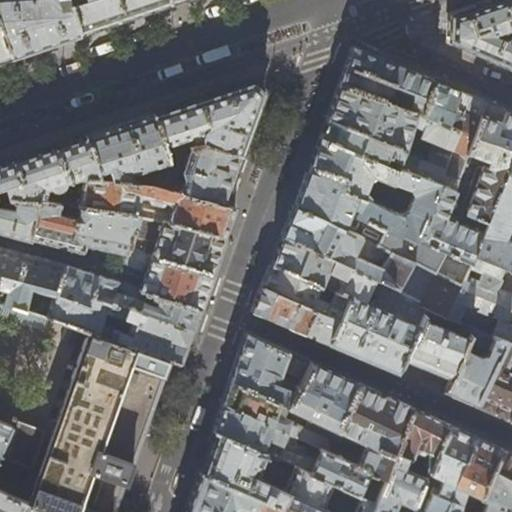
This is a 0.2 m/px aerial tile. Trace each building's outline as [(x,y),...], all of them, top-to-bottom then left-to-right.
[(68,0),(0,0),(0,25),(8,57),(18,54),(68,37),(79,33),(68,0)] [(68,0),(79,33),(129,16),(169,3),(167,0),(68,0)] [(511,0),(493,0),(449,15),(448,40),(479,53),(511,68),(511,0)] [(345,66),(339,83),(387,101),(392,91),(396,93),(394,97),(403,101),(405,96),(409,98),(405,108),(422,114),(434,81),(408,70),(352,47),(345,66)] [(263,92),(253,81),(204,97),(153,114),(167,156),(185,150),(182,139),(192,136),(195,139),(199,139),(202,137),(204,143),(241,155),(245,142),(246,140),(263,92)] [(467,95),(434,81),(422,114),(459,130),(438,183),(454,190),(468,154),(485,103),(467,95)] [(387,101),(339,83),(328,114),(327,118),(365,133),(358,153),(384,162),(387,155),(399,159),(397,167),(438,183),(459,130),(422,114),(405,108),(387,101)] [(511,113),(490,104),(485,103),(468,154),(489,161),(486,167),(483,166),(482,169),(477,169),(475,170),(473,175),(460,213),(454,211),(451,220),(444,217),(455,191),(454,190),(438,183),(415,240),(443,250),(471,261),(474,253),(507,172),(511,159),(511,113)] [(171,189),(175,178),(167,156),(153,114),(118,125),(85,136),(100,181),(133,183),(131,174),(149,169),(152,177),(145,184),(171,189)] [(325,124),(310,163),(345,179),(342,189),(362,198),(357,209),(354,215),(397,233),(399,234),(400,231),(415,240),(438,183),(397,167),(384,162),(358,153),(365,133),(327,118),(325,124)] [(171,189),(145,184),(133,183),(100,181),(85,136),(47,148),(0,163),(0,196),(11,197),(36,200),(36,198),(38,199),(60,203),(80,207),(136,217),(140,196),(173,203),(166,223),(224,237),(233,213),(234,209),(223,205),(171,189)] [(241,155),(204,143),(185,150),(167,156),(175,178),(171,189),(223,205),(225,200),(241,155)] [(308,169),(295,206),(411,259),(410,261),(417,263),(434,272),(443,250),(415,240),(400,231),(399,234),(397,233),(394,240),(346,218),(351,206),(357,209),(362,198),(342,189),(345,179),(310,163),(310,165),(308,169)] [(511,173),(507,172),(474,253),(511,269),(511,173)] [(0,230),(30,238),(38,199),(36,198),(36,200),(11,197),(9,208),(0,205),(0,230)] [(205,296),(212,273),(152,255),(137,250),(138,246),(131,243),(133,236),(137,217),(136,217),(80,207),(78,219),(57,215),(60,203),(38,199),(30,238),(73,250),(83,252),(86,244),(122,252),(123,254),(118,269),(132,274),(144,278),(143,284),(141,289),(199,309),(202,304),(205,296)] [(280,238),(270,264),(346,296),(347,297),(362,303),(373,277),(386,283),(397,288),(410,261),(411,259),(295,206),(294,206),(281,235),(280,238)] [(221,244),(224,237),(166,223),(137,217),(133,236),(156,241),(152,255),(212,273),(221,244)] [(96,297),(99,276),(68,266),(15,253),(0,248),(0,300),(45,315),(52,295),(54,294),(92,306),(96,297)] [(492,413),(507,419),(511,407),(511,269),(474,253),(471,261),(469,267),(478,271),(475,278),(466,274),(461,285),(447,318),(471,328),(484,332),(491,316),(497,319),(490,335),(503,340),(475,407),(492,413)] [(396,372),(403,357),(425,309),(434,313),(443,316),(447,318),(461,285),(434,272),(417,263),(405,292),(400,297),(395,295),(397,289),(397,288),(386,283),(374,308),(362,303),(347,297),(338,320),(328,343),(361,357),(396,372)] [(270,264),(261,287),(314,309),(338,320),(347,297),(346,296),(270,264)] [(141,289),(122,283),(99,276),(96,297),(92,306),(54,294),(52,295),(45,315),(88,331),(144,352),(168,358),(183,363),(188,345),(199,309),(141,289)] [(283,324),(303,334),(314,309),(261,287),(252,311),(283,324)] [(316,338),(328,343),(338,320),(314,309),(303,334),(316,338)] [(425,367),(450,378),(471,328),(447,318),(443,316),(439,327),(430,323),(434,313),(425,309),(403,357),(425,367)] [(460,400),(475,407),(503,340),(490,335),(484,332),(471,328),(450,378),(443,393),(460,400)] [(0,410),(0,409),(5,397),(0,395),(0,421),(8,426),(0,444),(0,490),(48,511),(113,511),(128,472),(134,455),(142,434),(166,365),(168,358),(144,352),(88,331),(52,433),(0,410)] [(212,431),(216,432),(264,452),(331,483),(359,495),(373,502),(383,477),(358,465),(350,462),(327,452),(321,449),(318,456),(309,452),(307,457),(304,455),(306,449),(296,444),(298,440),(301,441),(302,439),(305,430),(304,429),(294,425),(299,412),(285,406),(309,361),(282,349),(246,332),(244,337),(223,400),(220,408),(212,431)] [(330,371),(309,361),(285,406),(299,412),(309,416),(304,429),(305,430),(302,439),(321,449),(327,452),(357,383),(330,371)] [(383,395),(357,383),(327,452),(350,462),(360,440),(367,443),(367,445),(366,445),(358,465),(383,477),(393,451),(411,407),(383,395)] [(430,416),(411,407),(393,451),(429,467),(447,424),(430,416)] [(0,444),(8,426),(0,421),(0,444)] [(463,431),(447,424),(429,467),(413,504),(415,504),(416,505),(432,511),(441,511),(475,437),(463,431)] [(204,465),(201,472),(293,511),(369,511),(373,502),(359,495),(353,511),(335,511),(326,508),(325,506),(324,503),(331,483),(264,452),(216,432),(204,465)] [(488,443),(475,437),(441,511),(470,511),(478,497),(479,498),(502,450),(488,443)] [(511,511),(511,454),(502,450),(479,498),(478,497),(470,511),(511,511)] [(432,511),(416,505),(413,511),(393,511),(398,501),(413,507),(415,504),(413,504),(429,467),(393,451),(383,477),(373,502),(369,511),(432,511)] [(184,511),(293,511),(201,472),(199,471),(184,511)] [(48,511),(0,490),(0,511),(48,511)]
